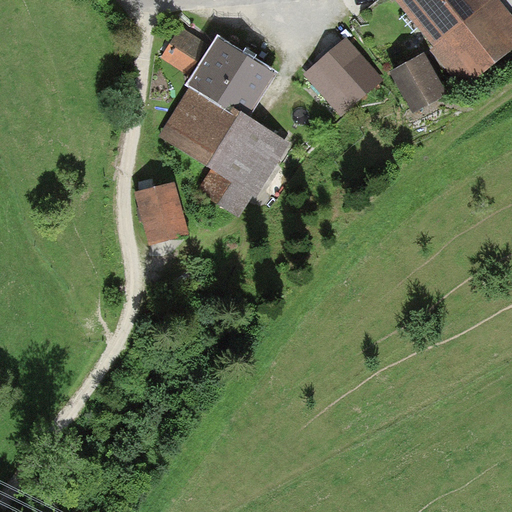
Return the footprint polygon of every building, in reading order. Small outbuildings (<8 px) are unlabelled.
[(395,0),(435,48),(431,51),(463,90),(511,50),(511,19),(496,0),(493,0),(492,2),(490,0),(395,0)] [(211,47),(180,27),(161,58),(193,77),(155,138),(210,171),(195,195),(238,222),(288,142),(250,118),(277,76),(229,46),(216,38),(211,47)] [(346,40),(306,73),(343,118),(383,85),(346,40)] [(426,55),(390,74),(412,116),(448,97),(426,55)] [(174,187),(138,196),(150,245),(186,236),(174,187)]
